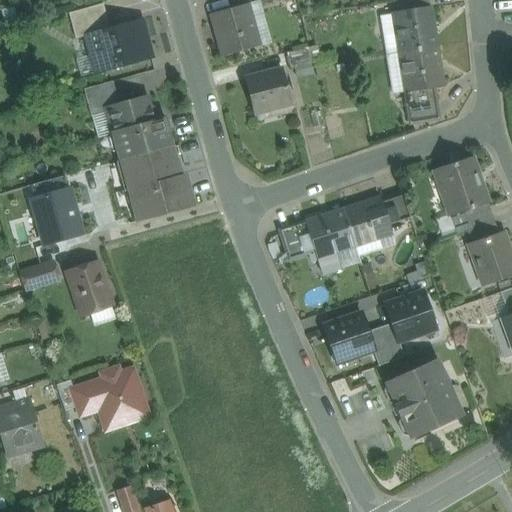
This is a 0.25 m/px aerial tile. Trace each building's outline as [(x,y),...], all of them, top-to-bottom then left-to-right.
[(428,0),(404,0),(400,1),(402,12),(429,8),(428,0)] [(103,4),(68,14),(76,39),(86,36),(86,35),(110,29),(103,4)] [(247,4),(211,14),(223,57),(259,47),(247,4)] [(402,12),(393,14),(399,53),(436,47),(430,8),(429,8),(402,12)] [(110,29),(86,35),(86,36),(92,58),(100,56),(103,66),(109,70),(152,59),(142,20),(110,29)] [(436,47),(399,53),(410,123),(438,119),(433,88),(443,86),(436,47)] [(308,48),(287,53),(290,69),(312,63),(308,48)] [(283,72),(263,77),(263,75),(245,80),(254,113),(291,103),(283,72)] [(113,82),(84,90),(87,101),(116,93),(113,82)] [(116,93),(87,101),(92,117),(108,113),(107,109),(119,105),(116,93)] [(119,105),(107,109),(108,113),(114,134),(156,122),(153,109),(150,110),(147,98),(119,105)] [(156,122),(114,134),(121,161),(171,147),(167,132),(169,131),(166,119),(156,122)] [(121,161),(117,162),(125,192),(127,191),(179,177),(179,176),(171,147),(121,161)] [(473,158),(456,164),(456,163),(434,171),(450,216),(470,209),(487,203),(488,202),(488,201),(487,201),(477,174),(478,174),(473,158)] [(179,177),(127,191),(135,223),(193,207),(184,175),(179,176),(179,177)] [(82,234),(70,189),(31,199),(43,245),(82,234)] [(402,195),(381,202),(389,226),(410,218),(402,195)] [(380,198),(343,210),(355,246),(391,234),(389,226),(381,202),(380,198)] [(487,203),(470,209),(472,213),(465,215),(471,231),(494,222),(487,203)] [(343,210),(306,222),(315,252),(323,275),(341,269),(335,253),(355,246),(343,210)] [(306,222),(292,227),(293,231),(281,234),(289,260),(315,252),(306,222)] [(494,222),(471,231),(475,243),(499,234),(494,222)] [(475,243),(468,245),(482,286),(511,275),(511,258),(503,233),(475,243)] [(54,263),(20,273),(25,291),(60,280),(54,263)] [(97,263),(68,273),(83,316),(96,311),(97,307),(110,302),(97,263)] [(511,288),(500,293),(509,316),(511,314),(511,288)] [(386,308),(398,342),(418,336),(417,334),(435,328),(422,292),(388,304),(386,308)] [(358,314),(323,326),(335,362),(353,356),(354,358),(374,351),(362,316),(358,314)] [(511,314),(509,316),(502,318),(511,345),(511,314)] [(436,361),(387,383),(397,405),(394,406),(399,417),(402,416),(411,438),(461,416),(436,361)] [(105,431),(149,416),(133,369),(120,373),(119,368),(100,374),(102,379),(71,390),(80,417),(98,411),(105,431)] [(28,398),(16,402),(20,413),(0,419),(0,429),(8,455),(42,444),(28,398)] [(132,486),(116,492),(123,511),(138,511),(140,511),(132,486)] [(173,511),(170,501),(145,509),(145,511),(173,511)]
